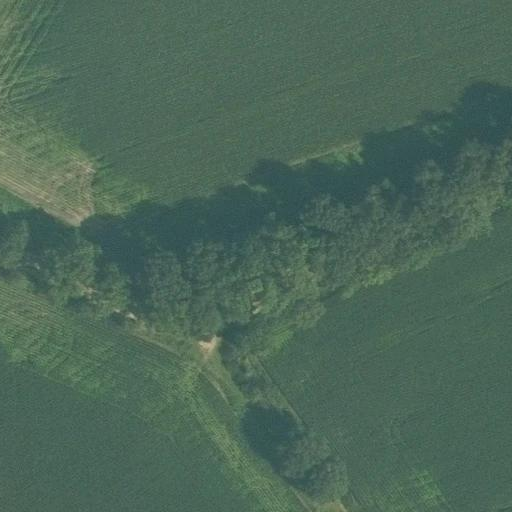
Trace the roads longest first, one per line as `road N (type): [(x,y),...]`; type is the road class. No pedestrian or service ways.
road 1 (track): [(511,179),(194,330)]
road 2 (track): [(194,330),(238,371),(335,511)]
road 3 (track): [(0,244),(194,330)]
